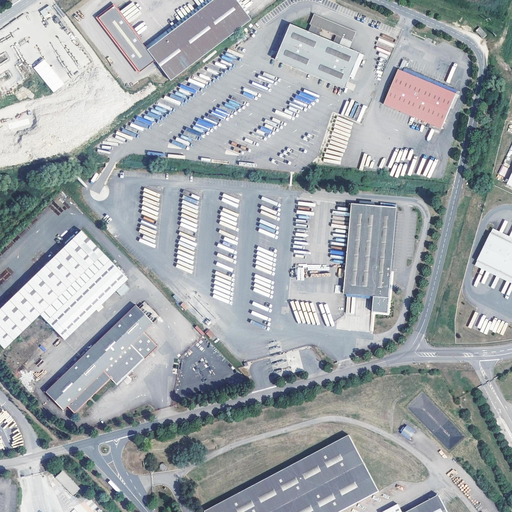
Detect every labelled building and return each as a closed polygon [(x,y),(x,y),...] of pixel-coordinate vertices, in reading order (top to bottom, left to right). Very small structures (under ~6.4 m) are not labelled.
[(153,92),(250,19),(246,14),(235,0),(212,0),(147,49),(145,46),(115,5),(99,17),(153,92)] [(240,0),(205,0),(145,46),(147,49),(212,0),(235,0),(246,14),(249,12),(240,0)] [(364,55),(349,49),(356,32),(313,14),(309,24),(310,25),(308,31),(289,23),(274,59),(344,88),(349,77),(354,80),(364,55)] [(486,35),(480,27),(476,30),(483,38),(486,35)] [(33,67),(54,93),(81,70),(79,69),(89,61),(75,44),(72,46),(78,53),(72,58),(70,55),(61,63),(55,56),(57,54),(54,50),(33,67)] [(385,105),(441,128),(453,99),(455,100),(457,97),(458,97),(459,94),(455,92),(457,89),(406,68),(407,67),(405,66),(408,59),(399,59),(397,64),(396,63),(394,66),(396,67),(392,77),(396,78),(385,105)] [(504,177),(508,168),(503,166),(499,175),(504,177)] [(397,208),(352,204),(344,294),(374,297),(390,298),(397,208)] [(511,236),(494,228),(492,233),(511,242),(511,236)] [(0,345),(4,349),(41,313),(66,339),(128,279),(104,253),(81,229),(0,307),(0,345)] [(511,242),(492,233),(479,260),(511,276),(511,242)] [(511,276),(479,260),(476,266),(511,283),(511,276)] [(124,284),(116,292),(121,297),(130,289),(124,284)] [(390,298),(374,297),(373,312),(389,313),(390,298)] [(67,406),(74,413),(110,378),(116,385),(144,358),(145,359),(157,346),(143,332),(153,323),(135,305),(45,392),(63,410),(67,406)] [(209,329),(205,332),(210,338),(214,335),(209,329)] [(425,425),(449,450),(455,445),(453,443),(456,441),(457,443),(464,437),(456,429),(445,439),(438,431),(429,421),(425,425)] [(401,433),(408,439),(415,432),(407,425),(401,433)] [(350,436),(205,511),(447,511),(439,495),(407,511),(340,511),(379,491),(350,436)] [(72,495),(80,489),(62,470),(55,478),(72,495)]
